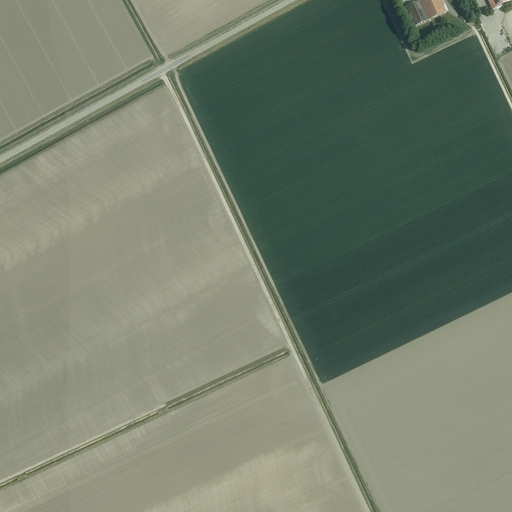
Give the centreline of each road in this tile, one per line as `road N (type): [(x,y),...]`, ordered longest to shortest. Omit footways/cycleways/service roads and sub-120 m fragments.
road 1 (unknown): [(307,379),(161,68)]
road 2 (unclassified): [(0,158),(285,0)]
